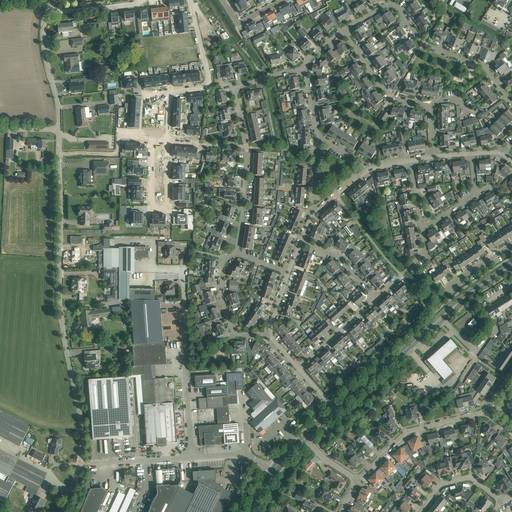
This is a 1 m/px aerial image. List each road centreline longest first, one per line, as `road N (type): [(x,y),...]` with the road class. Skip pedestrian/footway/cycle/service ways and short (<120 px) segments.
road 1 (unclassified): [(62,511),(79,464),(81,425),(60,317),(59,130)]
road 2 (tertiary): [(335,411),(458,300),(511,264)]
road 3 (residential): [(190,458),(182,265)]
road 4 (residential): [(511,103),(484,68),(422,44),(391,4)]
road 5 (residential): [(487,412),(405,433),(356,481)]
road 6 (residential): [(151,139),(151,200),(159,207),(167,199),(167,140)]
road 7 (residential): [(246,146),(233,90),(303,66)]
road 8 (residential): [(169,92),(201,88),(209,78),(189,0)]
road 9 (residential): [(430,105),(390,99),(341,30)]
road 10 (residential): [(268,334),(232,330),(220,292),(222,264),(236,252)]
road 11 (unclassified): [(59,130),(42,38),(47,11)]
